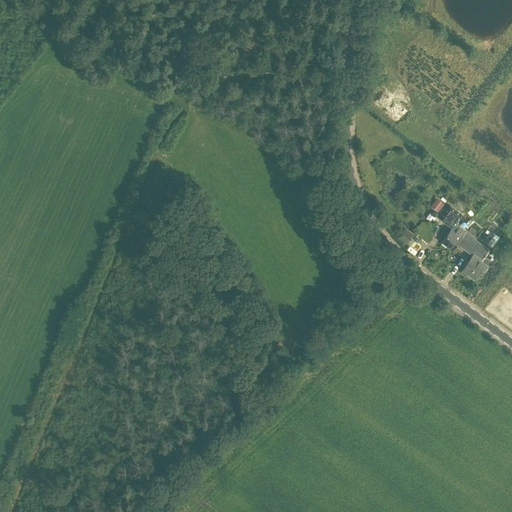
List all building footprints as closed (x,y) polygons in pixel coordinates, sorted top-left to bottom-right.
[(444,203),(437,198),(431,206),(437,211),(444,203)] [(456,224),(463,215),(449,204),(438,218),(451,228),(452,229),(456,224)] [(443,231),(439,236),(439,239),(441,240),(441,241),(451,249),(456,243),(460,237),(465,232),(458,227),(459,226),(456,224),(452,229),(451,228),(448,232),(446,230),(443,231)] [(471,226),(468,231),(473,235),(477,231),(471,226)] [(482,273),(491,261),(484,256),(489,250),(465,232),(460,237),(456,243),(473,255),(469,260),(469,259),(462,268),(463,269),(461,271),(465,275),(467,272),(474,278),(479,271),(482,273)] [(491,247),(496,240),(492,237),(487,244),(491,247)]
